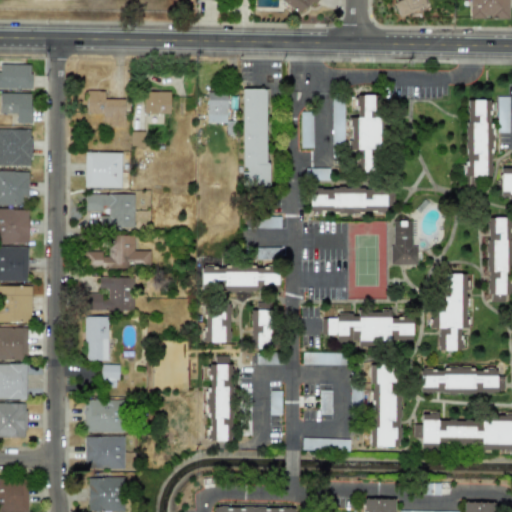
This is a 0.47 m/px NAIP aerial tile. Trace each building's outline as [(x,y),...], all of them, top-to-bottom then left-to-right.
[(297,13),(302,6),(308,11),(315,0),(280,0),(297,13)] [(392,0),(399,16),(425,6),(423,0),(392,0)] [(508,18),(507,0),(469,0),(469,19),(508,18)] [(0,88),(30,89),(30,65),(0,64),(0,88)] [(263,82),(264,166),(241,167),(239,83),(263,82)] [(124,100),(103,99),(103,91),(85,91),(85,113),(102,114),(102,126),(123,127),(124,100)] [(168,114),(169,92),(142,91),(142,114),(168,114)] [(15,123),(29,123),(30,93),(0,92),(0,113),(15,114),(15,123)] [(222,94),(222,120),(203,120),(203,94),(222,94)] [(351,172),(377,172),(377,118),(368,118),(368,108),(377,108),(377,95),(350,95),(351,172)] [(497,133),(508,132),(507,97),(495,97),(497,133)] [(331,143),(342,143),(341,100),(330,100),(331,143)] [(489,177),(489,149),(490,149),(490,100),(464,100),(465,177),(489,177)] [(300,148),(312,148),(311,112),(299,113),(300,148)] [(0,165),(29,166),(30,129),(0,129),(0,165)] [(84,152),(83,187),(119,188),(120,152),(84,152)] [(511,168),(499,169),(499,199),(511,198),(511,168)] [(0,204),(27,205),(27,172),(0,171),(0,204)] [(308,188),(308,213),(385,213),(385,206),(393,206),(393,188),(308,188)] [(133,194),(85,194),(85,209),(107,209),(107,215),(100,215),(100,228),(133,228),(133,194)] [(26,208),(0,208),(0,243),(27,243),(26,208)] [(488,216),(488,238),(486,238),(485,271),(487,271),(487,293),(510,293),(510,291),(511,291),(511,282),(510,282),(511,239),(509,239),(510,216),(488,216)] [(279,228),(279,217),(256,217),(256,229),(279,228)] [(411,220),(391,220),(390,265),(416,265),(416,246),(411,246),(411,220)] [(149,251),(132,250),(132,236),(107,235),(107,252),(84,252),(83,267),(148,268),(149,251)] [(0,281),(26,281),(26,247),(0,247),(0,281)] [(200,268),(200,292),(276,292),(277,268),(200,268)] [(465,272),(465,327),(460,327),(460,349),(438,349),(438,326),(429,326),(429,311),(438,311),(438,272),(465,272)] [(131,311),(132,278),(98,277),(98,294),(84,293),(84,310),(131,311)] [(29,287),(0,286),(0,321),(28,322),(29,287)] [(202,342),(228,343),(229,301),(203,301),(202,342)] [(255,302),(255,310),(248,310),(250,347),(270,346),(267,301),(255,302)] [(411,342),(411,317),(388,317),(388,309),(355,309),(355,315),(335,315),(335,317),(320,317),(320,335),(334,335),(334,342),(411,342)] [(84,360),(106,360),(107,317),(84,316),(84,360)] [(0,359),(25,360),(26,328),(0,326),(0,359)] [(301,364),(343,365),(343,353),(302,352),(301,364)] [(206,441),(229,441),(228,356),(213,356),(213,365),(206,365),(206,441)] [(0,398),(24,399),(25,365),(0,363),(0,398)] [(397,447),(398,363),(368,363),(368,446),(397,447)] [(102,387),(116,387),(116,365),(102,365),(102,387)] [(419,370),(422,369),(421,367),(424,367),(424,368),(473,368),(474,369),(496,369),(496,375),(504,375),(504,388),(496,389),(496,391),(474,391),(442,391),(419,391),(419,370)] [(330,390),(318,390),(318,414),(330,414),(330,390)] [(82,400),(83,433),(121,432),(121,399),(82,400)] [(0,402),(0,437),(24,438),(25,403),(0,402)] [(436,418),(436,414),(419,414),(420,447),(480,447),(480,450),(511,450),(511,438),(511,420),(511,421),(511,418),(436,418)] [(123,437),(83,436),(82,468),(123,469),(123,437)] [(348,450),(348,439),(301,438),(301,449),(348,450)] [(86,478),(86,511),(87,511),(124,511),(123,477),(86,478)] [(0,511),(26,511),(25,479),(0,478),(0,511)] [(439,484),(422,483),(422,495),(439,495),(439,484)] [(393,494),(393,511),(360,511),(360,495),(393,494)] [(460,511),(460,496),(485,495),(485,511),(460,511)]
